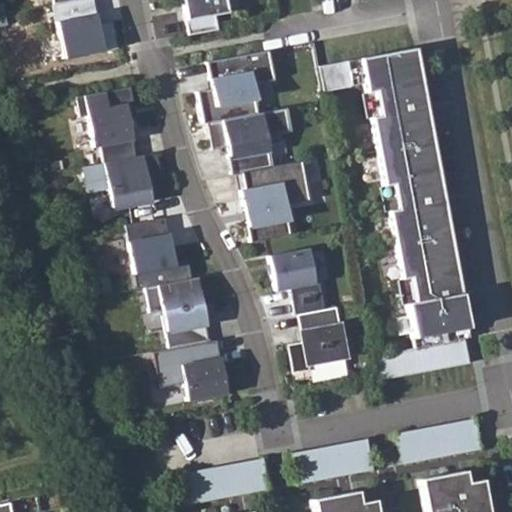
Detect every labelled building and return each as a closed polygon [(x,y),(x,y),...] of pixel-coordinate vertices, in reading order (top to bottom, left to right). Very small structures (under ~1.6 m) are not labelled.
[(48,0),(59,58),(114,47),(109,22),(94,25),(89,0),(48,0)] [(179,0),(187,35),(216,29),(213,15),(225,13),(222,0),(179,0)] [(264,51),(203,62),(206,81),(213,79),(215,88),(194,92),(200,125),(205,124),(209,149),(223,146),(228,174),(248,171),(251,187),(236,190),(239,205),(247,203),(252,225),(244,226),(247,240),(287,233),(281,205),(305,200),(297,161),(268,166),(261,135),(286,130),(282,107),(252,113),(246,83),(269,79),(264,51)] [(410,339),(460,329),(453,295),(444,297),(440,272),(449,270),(436,202),(427,203),(422,180),(431,178),(418,109),(410,54),(358,64),(366,97),(373,94),(377,117),(369,118),(381,186),(390,185),(395,209),(386,211),(399,280),(408,278),(412,303),(404,304),(410,339)] [(347,59),(318,64),(323,90),(352,84),(347,59)] [(126,87),(72,97),(76,116),(84,115),(90,146),(97,145),(108,207),(147,200),(144,182),(159,179),(154,152),(131,156),(123,109),(130,108),(126,87)] [(161,217),(122,225),(131,274),(171,266),(161,217)] [(302,248),(264,255),(270,290),(285,287),(290,315),(306,312),(309,329),(294,332),(296,342),(282,344),(288,372),(305,369),(304,363),(341,356),(332,307),(319,310),(314,283),(309,284),(302,248)] [(194,277),(142,287),(146,312),(159,310),(166,348),(149,352),(155,387),(181,382),(184,400),(222,393),(213,339),(206,340),(194,277)] [(474,417),(394,431),(401,463),(480,449),(474,417)] [(366,437),(291,451),(298,482),(372,469),(366,437)] [(260,457),(173,473),(179,504),(268,487),(260,457)] [(416,479),(422,511),(484,511),(481,494),(452,500),(447,473),(416,479)] [(309,499),(311,511),(342,511),(340,494),(309,499)]
